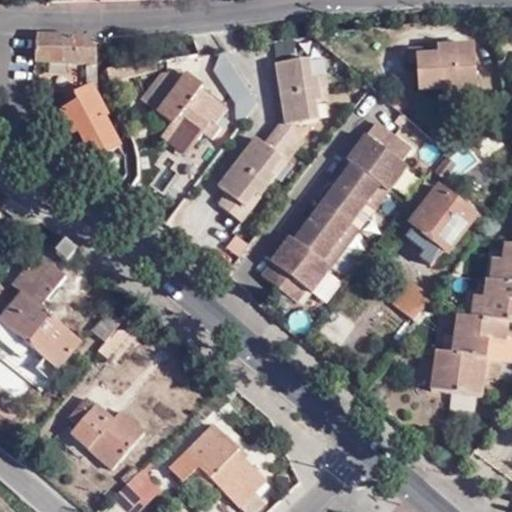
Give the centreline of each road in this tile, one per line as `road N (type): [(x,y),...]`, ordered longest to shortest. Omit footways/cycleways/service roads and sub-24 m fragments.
road 1 (primary): [(0,132),(367,450)]
road 2 (unclassified): [(403,0),(0,23)]
